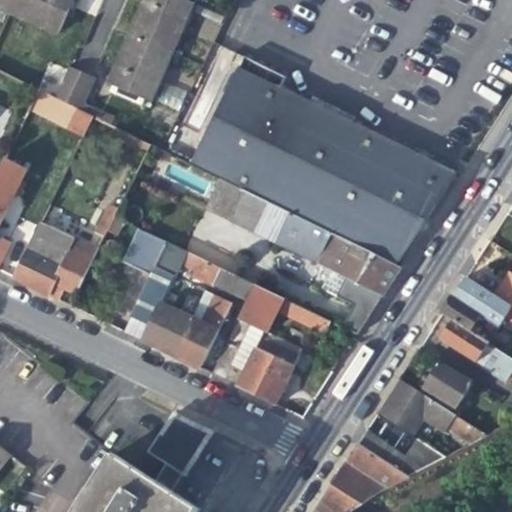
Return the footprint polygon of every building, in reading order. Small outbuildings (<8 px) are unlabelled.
[(0,0),(0,8),(8,12),(13,0),(0,0)] [(13,0),(8,12),(57,33),(72,0),(13,0)] [(142,0),(138,10),(128,34),(172,53),(193,4),(184,0),(142,0)] [(151,101),(172,53),(128,34),(120,52),(107,82),(111,84),(147,100),(151,101)] [(245,57),(191,164),(291,213),(395,265),(425,218),(453,175),(280,88),(285,78),(272,71),(245,57)] [(91,78),(68,67),(54,97),(56,98),(77,108),(91,78)] [(147,100),(111,84),(108,90),(144,106),(147,100)] [(29,111),(46,119),(56,98),(54,97),(39,90),(29,111)] [(77,108),(56,98),(46,119),(83,137),(93,116),(77,108)] [(115,139),(146,154),(151,145),(120,129),(115,139)] [(160,186),(276,243),(291,213),(191,164),(161,150),(151,145),(146,154),(118,211),(115,216),(133,225),(136,226),(160,186)] [(6,158),(0,170),(0,262),(10,243),(0,238),(0,222),(13,195),(19,197),(25,184),(20,181),(26,168),(6,158)] [(106,236),(115,216),(118,211),(110,206),(97,232),(106,236)] [(291,213),(276,243),(347,277),(338,295),(355,303),(373,312),(376,306),(401,267),(395,265),(291,213)] [(41,222),(13,279),(34,289),(49,297),(55,285),(65,291),(76,296),(85,277),(95,258),(80,250),(83,243),(41,222)] [(156,267),(168,241),(140,228),(123,262),(115,278),(143,292),(150,277),(156,267)] [(174,229),(168,241),(241,277),(256,284),(268,259),(257,259),(255,265),(230,253),(227,254),(174,229)] [(227,290),(233,294),(241,277),(168,241),(156,267),(174,276),(177,277),(182,266),(194,271),(191,277),(207,285),(209,282),(227,290)] [(287,268),(268,259),(256,284),(257,285),(275,293),(287,268)] [(148,331),(143,342),(155,348),(177,359),(196,320),(196,318),(177,309),(162,301),(168,289),(169,287),(174,276),(156,267),(150,277),(143,292),(133,314),(129,322),(148,331)] [(295,272),(287,268),(275,293),(301,306),(305,299),(287,290),(295,272)] [(507,279),(495,296),(511,307),(511,274),(507,279)] [(177,277),(174,276),(169,287),(168,289),(184,296),(190,283),(177,277)] [(478,337),(482,330),(476,326),(482,316),(500,327),(505,319),(511,323),(511,307),(495,296),(466,276),(450,299),(441,314),(442,315),(452,321),(478,337)] [(256,284),(241,277),(233,294),(248,301),(257,285),(256,284)] [(59,302),(65,291),(55,285),(49,297),(59,302)] [(330,320),(301,306),(275,293),(257,285),(248,301),(212,376),(242,389),(275,404),(282,391),(292,396),(299,384),(288,379),(299,355),(266,339),(269,333),(279,311),(313,328),(325,334),(330,320)] [(343,326),(358,334),(373,312),(355,303),(343,326)] [(208,326),(196,320),(177,359),(189,364),(199,369),(223,320),(213,316),(208,326)] [(511,358),(495,348),(478,337),(452,321),(448,329),(441,340),(511,385),(511,358)] [(499,341),(482,330),(478,337),(495,348),(499,341)] [(302,349),(269,333),(266,339),(299,355),(302,349)] [(431,376),(421,393),(455,415),(474,382),(439,363),(431,376)] [(488,436),(455,415),(421,393),(400,380),(388,401),(380,413),(415,436),(426,419),(445,432),(448,429),(472,444),(488,436)] [(155,480),(115,455),(79,509),(77,511),(197,511),(199,509),(173,492),(183,475),(186,477),(215,432),(175,413),(149,452),(166,463),(155,480)] [(366,432),(359,444),(344,466),(314,511),(351,511),(375,497),(410,477),(425,468),(443,459),(447,457),(432,447),(420,440),(407,459),(366,432)] [(0,468),(11,455),(0,446),(0,468)]
